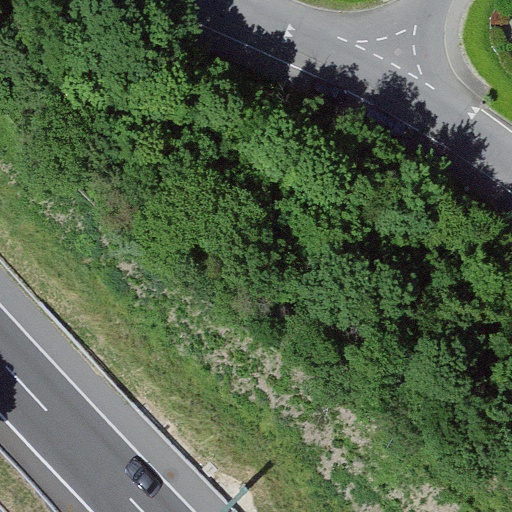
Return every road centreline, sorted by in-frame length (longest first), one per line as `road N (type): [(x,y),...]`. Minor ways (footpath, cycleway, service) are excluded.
road 1 (motorway): [(148,511),(0,354)]
road 2 (residential): [(383,57),(226,0)]
road 3 (residential): [(511,160),(383,57)]
